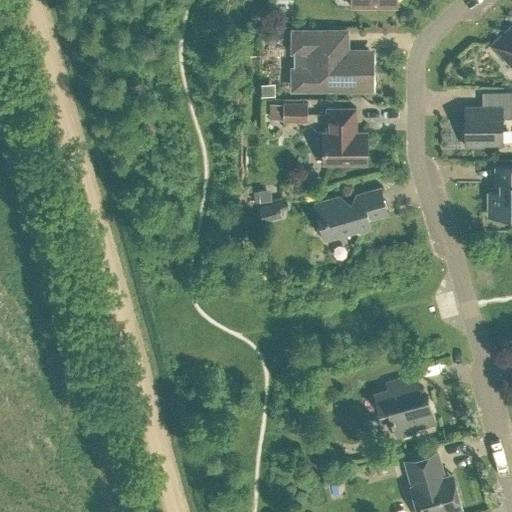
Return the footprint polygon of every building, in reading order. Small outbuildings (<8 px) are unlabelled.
[(502,57),(504,56),(511,65),(511,25),(504,33),(502,32),(489,43),(502,57)] [(310,71),(316,78),(316,85),(370,85),(370,50),(345,50),(345,47),(322,47),(322,31),(294,31),(294,48),(310,48),(310,53),(308,55),(308,65),(310,67),(310,71)] [(511,90),(490,91),(490,105),(464,105),(464,144),(483,144),(483,142),(501,142),(501,116),(511,115),(511,90)] [(283,117),(307,117),(307,101),(283,101),(283,102),(271,102),(271,116),(283,117)] [(318,146),(322,146),(322,162),(366,162),(366,130),(356,130),(356,106),(326,106),(326,130),(318,130),(318,146)] [(511,213),(511,165),(495,165),(495,190),(488,190),(488,214),(511,213)] [(368,217),(387,212),(380,186),(356,192),(350,202),(338,195),(314,201),(320,221),(316,228),(330,237),(350,231),(352,227),(359,231),(371,227),(368,217)] [(286,198),(264,205),(268,218),(281,214),(280,209),(288,206),(286,198)] [(415,373),(385,381),(387,388),(374,392),(378,410),(388,407),(396,435),(415,429),(414,426),(435,420),(428,394),(422,396),(415,373)] [(412,484),(411,484),(418,511),(436,511),(461,505),(452,472),(443,475),(437,450),(405,459),(412,484)] [(395,468),(391,456),(376,460),(379,473),(395,468)]
